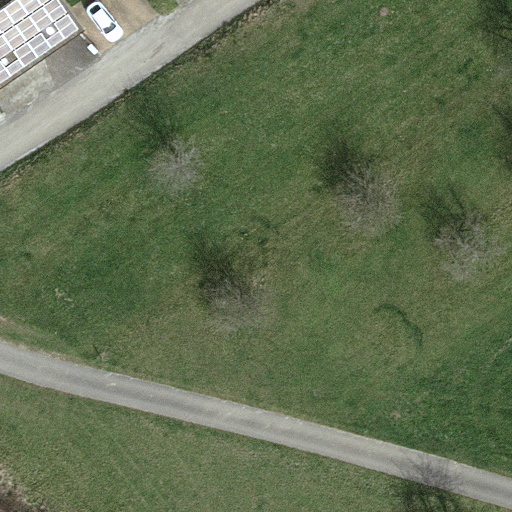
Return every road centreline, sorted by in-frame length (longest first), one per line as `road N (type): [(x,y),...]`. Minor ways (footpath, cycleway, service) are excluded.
road 1 (track): [(0,367),(351,451),(511,500)]
road 2 (residential): [(0,163),(243,0)]
